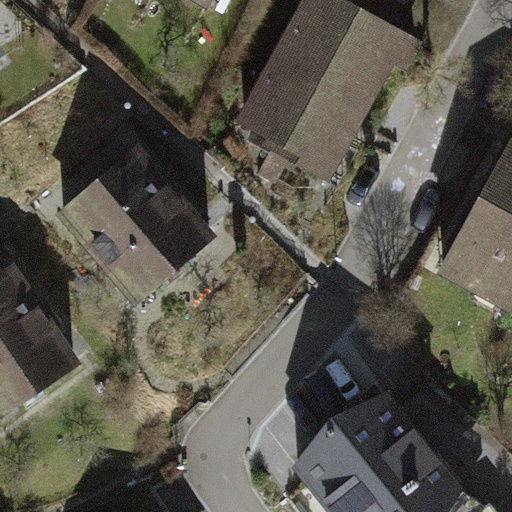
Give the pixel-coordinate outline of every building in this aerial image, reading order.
[(0,0),(0,79),(34,60),(0,0)] [(435,43),(354,0),(324,0),(258,126),(361,185),(435,43)] [(251,239),(166,153),(93,219),(180,308),(251,239)] [(511,200),(474,278),(511,300),(511,200)] [(111,367),(37,271),(0,298),(0,376),(38,422),(111,367)] [(337,422),(302,468),(336,511),(494,511),(489,506),(481,511),(478,511),(390,397),(337,422)]
